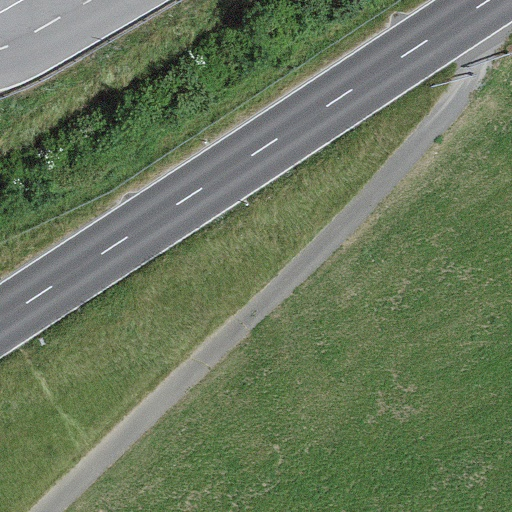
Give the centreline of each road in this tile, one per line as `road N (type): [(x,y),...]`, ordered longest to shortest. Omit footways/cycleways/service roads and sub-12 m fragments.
road 1 (track): [(471,7),(468,70),(382,185),(41,511)]
road 2 (primary): [(482,0),(0,317)]
